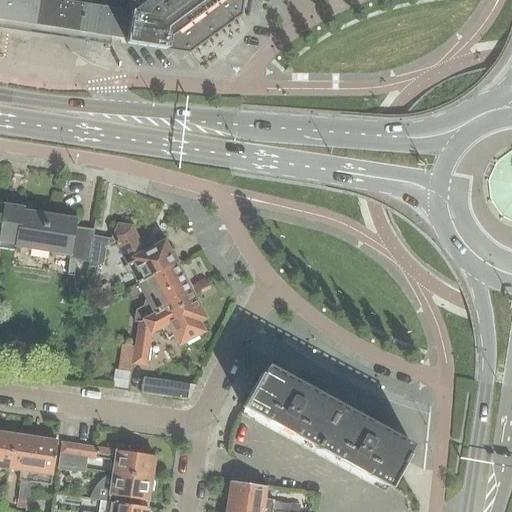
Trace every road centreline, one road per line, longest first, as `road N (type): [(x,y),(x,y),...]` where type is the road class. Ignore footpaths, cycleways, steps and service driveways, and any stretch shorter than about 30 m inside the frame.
road 1 (primary): [(0,123),(341,173)]
road 2 (residential): [(268,278),(337,335),(446,384),(434,511)]
road 3 (residential): [(0,146),(126,166),(225,194),(268,278)]
road 4 (primary): [(489,101),(435,126),(400,131),(205,116)]
road 5 (primary): [(473,130),(407,146),(268,135),(205,116)]
road 6 (primary): [(468,264),(481,299),(488,369),(467,500)]
road 7 (residential): [(302,24),(266,54),(243,89),(99,85)]
road 8 (primary): [(205,116),(0,94)]
road 9 (residential): [(198,420),(0,395)]
road 10 (residential): [(198,420),(268,278)]
